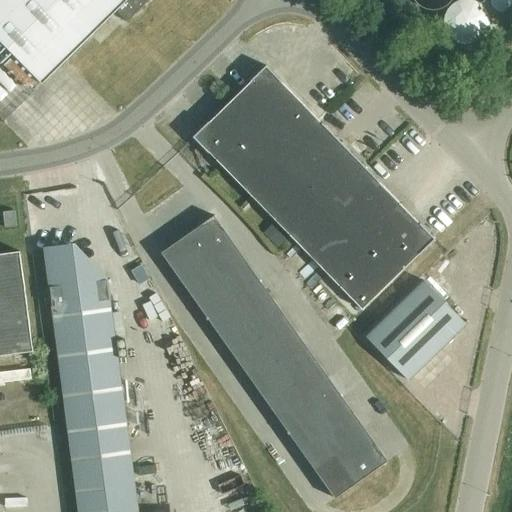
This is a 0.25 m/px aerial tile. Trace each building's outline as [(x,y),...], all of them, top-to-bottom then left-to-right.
[(0,0),(0,46),(2,45),(42,85),(116,12),(127,23),(150,0),(0,0)] [(209,124),(208,123),(193,138),(208,154),(209,153),(362,311),(419,255),(420,256),(435,240),(420,224),(419,225),(379,183),(322,124),(322,125),(281,83),(281,82),(266,67),(250,82),(251,83),(209,124)] [(16,228),(14,212),(3,213),(5,229),(16,228)] [(387,462),(214,217),(161,254),(334,499),(387,462)] [(70,247),(46,251),(51,287),(48,288),(77,511),(137,511),(107,280),(75,284),(70,247)] [(0,255),(0,357),(33,353),(19,253),(0,255)] [(408,381),(466,325),(424,281),(366,338),(408,381)]
